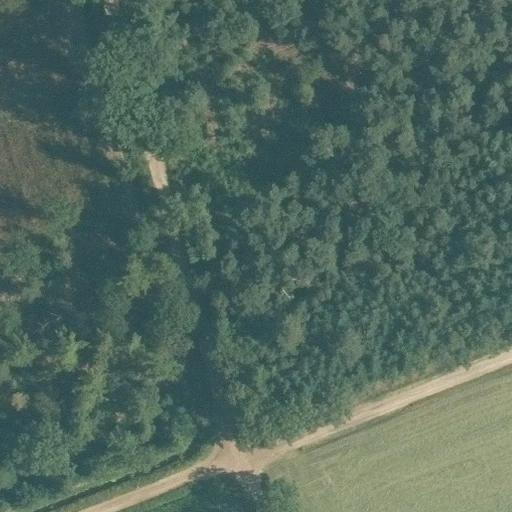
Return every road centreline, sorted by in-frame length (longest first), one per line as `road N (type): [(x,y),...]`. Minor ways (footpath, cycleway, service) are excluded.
road 1 (track): [(113,0),(202,359)]
road 2 (track): [(232,461),(511,352)]
road 3 (track): [(102,511),(232,461)]
